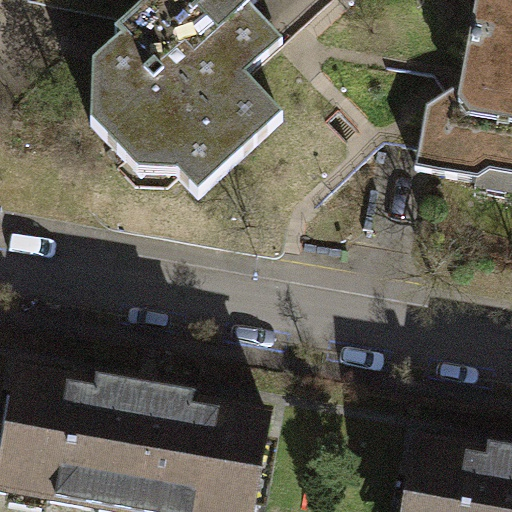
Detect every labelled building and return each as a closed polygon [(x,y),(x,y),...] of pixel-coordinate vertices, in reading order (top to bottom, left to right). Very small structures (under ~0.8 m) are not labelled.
[(145,0),(161,16),(213,73),(248,45),(286,0),(145,0)] [(511,0),(470,0),(454,89),(419,110),(408,173),(511,191),(511,0)] [(272,74),(248,45),(213,73),(161,16),(77,90),(74,160),(111,202),(156,202),(184,232),(274,146),(236,104),(272,74)] [(244,511),(260,419),(10,375),(0,430),(0,497),(85,511),(244,511)] [(511,511),(511,462),(409,445),(397,511),(511,511)]
